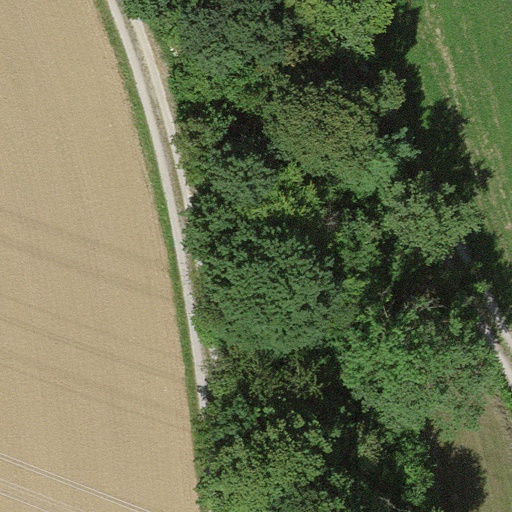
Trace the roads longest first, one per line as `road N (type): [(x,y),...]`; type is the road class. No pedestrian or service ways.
road 1 (track): [(219,511),(165,169),(116,0)]
road 2 (track): [(511,387),(311,0)]
